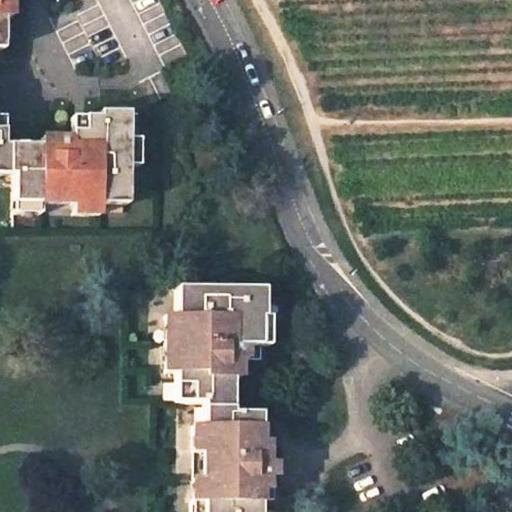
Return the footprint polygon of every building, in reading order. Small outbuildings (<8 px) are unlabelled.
[(0,39),(8,39),(7,6),(7,0),(0,0),(0,160),(22,161),(22,189),(47,189),(77,189),(106,188),(134,188),(134,152),(134,124),(134,98),(104,98),(104,102),(90,102),(91,118),(77,119),(77,125),(62,124),(62,134),(46,134),(11,135),(11,116),(0,116),(0,39)] [(77,119),(91,118),(90,102),(85,102),(77,102),(77,119)] [(0,104),(0,116),(11,116),(10,105),(0,104)] [(62,124),(46,124),(46,134),(62,134),(62,124)] [(134,124),(134,152),(146,152),(146,124),(134,124)] [(106,188),(77,189),(77,199),(106,198),(106,188)] [(47,189),(22,189),(22,199),(47,199),(47,189)] [(207,412),(207,434),(205,511),(258,511),(260,487),(272,486),(272,481),(272,471),(265,471),(265,464),(258,464),(258,451),(258,422),(231,421),(232,389),(232,376),(241,375),(240,371),(246,371),(247,342),(259,342),(260,329),(266,329),(267,302),(180,298),(180,325),(179,383),(178,411),(207,412)] [(166,325),(165,382),(179,383),(180,325),(166,325)] [(274,330),(266,329),(260,329),(259,342),(247,342),(246,371),(258,372),(258,357),(273,358),(273,346),(274,330)] [(232,376),(232,389),(240,389),(241,375),(232,376)] [(205,511),(207,434),(194,433),(191,511),(205,511)] [(272,486),(260,487),(259,509),(271,509),(272,486)]
